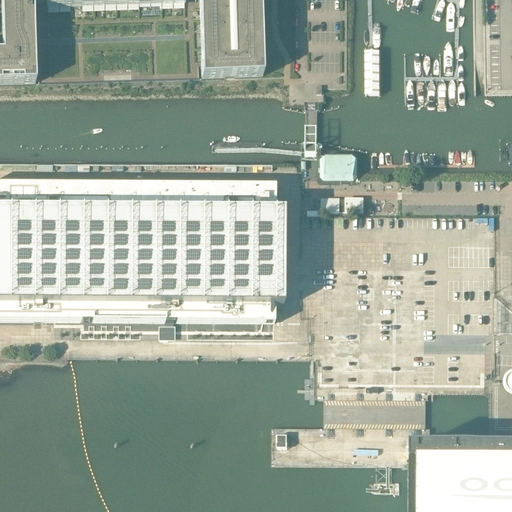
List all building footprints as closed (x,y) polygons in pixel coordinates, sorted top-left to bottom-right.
[(0,0),(0,1),(1,48),(2,56),(2,57),(0,56),(0,88),(35,87),(33,56),(33,55),(33,46),(31,0),(45,0),(46,10),(46,11),(184,6),(184,5),(183,0),(198,0),(201,81),(262,79),(258,0),(0,0)] [(364,97),(379,97),(378,53),(374,53),(372,51),(370,51),(368,53),(364,53),(364,97)] [(347,182),(350,182),(350,181),(352,181),(355,178),(355,161),(353,158),(324,158),(321,161),(321,178),(324,181),(347,181),(347,182)] [(0,323),(273,325),(273,310),(282,310),(283,215),(273,215),(273,190),(0,188),(0,323)] [(362,200),(322,200),(322,216),(362,216),(362,200)] [(277,450),(287,450),(287,438),(277,438),(277,450)] [(472,451),(410,451),(410,471),(410,472),(410,511),(511,511),(511,450),(482,451),(482,447),(472,447),(472,451)]
